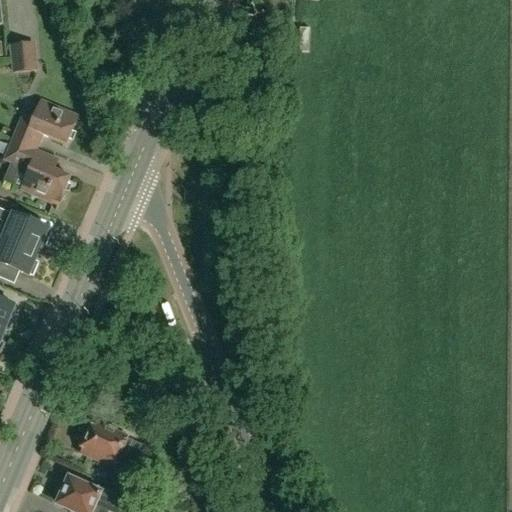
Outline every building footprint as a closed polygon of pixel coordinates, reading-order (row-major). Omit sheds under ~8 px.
[(299,29),(299,53),(309,53),(310,29),(299,29)] [(11,75),(38,72),(34,44),(9,47),(11,75)] [(12,140),(36,150),(42,135),(66,146),(77,118),(40,102),(33,121),(21,117),(12,140)] [(36,150),(12,140),(3,162),(28,172),(21,190),(58,206),(69,179),(54,172),(59,160),(36,150)] [(50,230),(11,213),(11,215),(0,210),(0,222),(2,223),(0,227),(0,237),(40,255),(43,246),(45,247),(51,233),(49,232),(50,230)] [(40,255),(0,237),(0,279),(14,286),(19,274),(29,279),(30,276),(33,277),(38,264),(36,263),(40,255)] [(0,330),(4,332),(5,330),(9,331),(14,321),(9,319),(14,307),(0,301),(0,330)] [(83,440),(80,446),(81,451),(80,453),(114,467),(119,455),(138,464),(145,446),(93,424),(86,438),(83,440)] [(134,511),(139,502),(117,492),(115,495),(90,484),(88,488),(69,479),(57,505),(71,511),(70,511),(134,511)]
